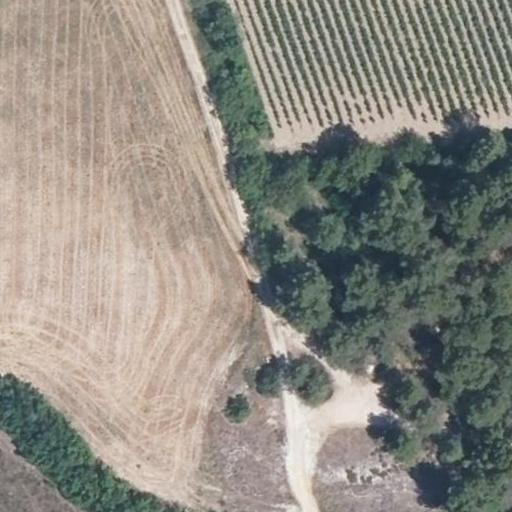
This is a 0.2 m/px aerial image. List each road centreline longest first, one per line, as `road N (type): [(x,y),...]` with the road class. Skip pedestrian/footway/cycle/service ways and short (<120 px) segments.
road 1 (track): [(314,511),(275,341),(176,0)]
road 2 (track): [(511,443),(324,411),(292,417)]
